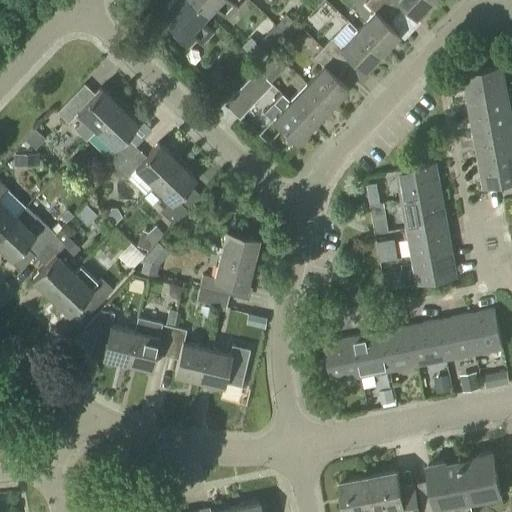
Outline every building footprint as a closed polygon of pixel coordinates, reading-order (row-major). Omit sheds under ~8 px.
[(200,19),(206,13),(191,0),(169,0),(163,7),(174,17),(165,27),(187,48),(197,38),(202,44),(213,32),(200,19)] [(232,0),(191,0),(206,13),(213,6),(227,19),(238,7),(232,1),(232,0)] [(386,24),(394,15),(378,0),(366,0),(364,3),(373,12),(356,30),(380,53),(398,35),(386,24)] [(414,18),(431,0),(378,0),(394,15),(403,7),(414,18)] [(284,33),(294,23),(285,14),(275,24),(284,33)] [(363,72),(380,53),(356,30),(340,47),(331,38),(322,48),(344,69),(352,61),(363,72)] [(257,62),(266,52),(250,37),(241,46),(257,62)] [(336,77),(344,69),(322,48),(313,57),(322,65),(305,84),(330,107),(347,89),(336,77)] [(258,68),(266,76),(278,64),(269,55),(258,68)] [(466,103),(506,96),(501,67),(461,74),(466,103)] [(249,95),(266,76),(258,68),(223,105),(235,116),(252,98),(249,95)] [(313,125),(330,107),(305,84),(288,101),(313,125)] [(119,104),(100,86),(82,104),(72,94),(56,111),(68,123),(75,116),(80,122),(74,128),(85,139),(95,129),(119,104)] [(472,131),(511,124),(506,96),(466,103),(472,131)] [(295,143),(313,125),(288,101),(271,120),(295,143)] [(115,166),(135,146),(124,136),(137,122),(119,104),(95,129),(114,146),(104,156),(115,166)] [(477,160),(511,153),(511,127),(511,124),(472,131),(477,160)] [(153,185),(177,160),(158,141),(144,155),(135,146),(115,166),(111,170),(119,178),(122,174),(125,177),(135,168),(153,185)] [(511,153),(477,160),(482,189),(511,183),(511,153)] [(172,222),(185,208),(175,198),(195,177),(177,160),(153,185),(153,186),(150,189),(159,198),(157,201),(162,206),(159,210),(172,222)] [(400,199),(440,192),(435,163),(395,170),(400,199)] [(0,232),(15,216),(0,201),(0,195),(7,187),(0,180),(0,232)] [(405,227),(445,220),(440,192),(400,199),(405,227)] [(185,208),(172,222),(181,231),(200,211),(191,202),(185,208)] [(54,234),(54,233),(25,206),(15,216),(0,232),(0,248),(10,258),(23,244),(34,255),(54,234)] [(410,256),(451,248),(445,220),(405,227),(410,256)] [(74,271),(73,271),(65,262),(79,247),(59,228),(54,233),(54,234),(34,255),(44,265),(31,279),(50,297),(74,271)] [(219,254),(252,262),(258,238),(225,230),(219,254)] [(138,242),(125,255),(139,269),(152,256),(138,242)] [(451,248),(410,256),(416,285),(456,277),(451,248)] [(247,286),(252,262),(219,254),(214,278),(201,275),(198,288),(228,295),(231,282),(247,286)] [(74,271),(50,297),(68,314),(75,306),(86,316),(112,288),(101,277),(97,281),(79,264),(73,271),(74,271)] [(225,307),(228,295),(198,288),(195,300),(225,307)] [(126,363),(134,330),(111,325),(114,312),(100,308),(83,327),(93,338),(105,341),(101,357),(126,363)] [(465,314),(473,354),(502,348),(494,308),(465,314)] [(444,360),(473,354),(465,314),(436,320),(444,360)] [(166,356),(173,326),(161,323),(161,322),(137,316),(134,330),(126,363),(150,369),(154,353),(166,356)] [(416,365),(444,360),(436,320),(408,325),(416,365)] [(388,371),(416,365),(408,325),(380,331),(388,371)] [(198,380),(206,347),(183,342),(186,329),(173,326),(166,356),(178,359),(174,374),(198,380)] [(359,377),(388,371),(380,331),(352,336),(359,377)] [(331,382),(359,377),(352,336),(323,342),(331,382)] [(206,347),(198,380),(222,386),(230,353),(206,347)] [(490,387),(486,368),(468,371),(472,391),(490,387)] [(506,369),(494,372),(497,385),(509,383),(506,369)] [(461,460),(469,501),(484,498),(486,505),(503,501),(493,451),(475,454),(476,457),(461,460)] [(439,511),(438,507),(469,501),(461,460),(446,463),(445,460),(428,464),(431,480),(418,482),(423,511),(439,511)] [(368,476),(375,510),(390,507),(391,511),(420,511),(415,483),(399,486),(396,470),(368,476)] [(366,511),(375,510),(368,476),(340,481),(344,504),(340,505),(341,511),(366,511)] [(233,506),(234,511),(259,511),(257,501),(233,506)]
